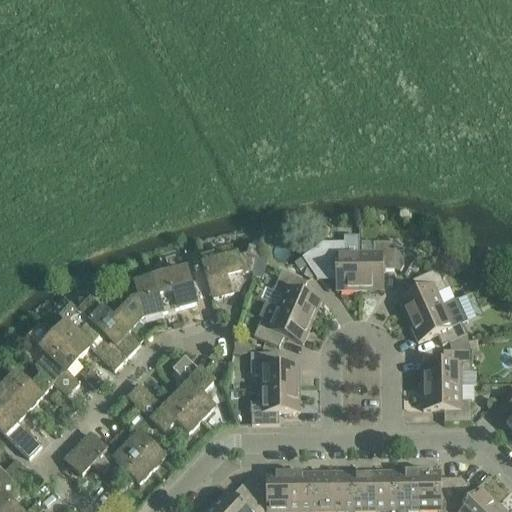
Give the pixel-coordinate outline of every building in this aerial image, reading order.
[(323,245),(302,259),(307,267),(308,268),(315,278),(317,281),(318,281),(317,279),(325,273),(328,278),(336,278),(336,283),(336,293),(360,293),(359,255),(359,238),(345,238),(345,245),(323,245)] [(373,254),(359,255),(360,293),(383,292),(383,272),(395,271),(400,274),(403,268),(403,251),(397,244),(395,244),(373,244),(373,254)] [(219,257),(202,262),(204,269),(205,272),(207,280),(209,285),(208,285),(211,296),(213,302),(233,296),(243,279),(242,276),(253,273),(258,251),(249,249),(248,256),(221,264),(219,257)] [(170,278),(153,283),(163,316),(196,307),(194,300),(211,296),(208,285),(209,285),(207,280),(205,272),(193,275),(195,283),(190,285),(187,273),(185,267),(168,271),(170,278)] [(255,271),(253,278),(264,281),(265,273),(255,271)] [(417,293),(398,302),(408,324),(443,308),(437,295),(446,291),(437,271),(412,282),(417,293)] [(277,310),(312,325),(322,303),(302,295),(307,284),(282,273),(273,293),(282,297),(277,310)] [(80,312),(78,314),(86,322),(88,320),(128,361),(140,348),(128,337),(140,324),(145,321),(163,316),(153,283),(151,283),(143,279),(138,287),(136,288),(136,289),(134,294),(136,300),(140,303),(141,304),(133,306),(115,325),(102,312),(102,302),(92,302),(91,301),(89,302),(79,302),(80,312)] [(443,308),(408,324),(418,345),(437,337),(442,348),(449,345),(467,337),(463,327),(467,324),(463,315),(457,302),(455,302),(443,308)] [(277,310),(265,305),(259,319),(262,321),(254,339),(279,350),(284,339),(303,347),(312,325),(277,310)] [(66,326),(54,338),(78,362),(91,350),(115,374),(127,361),(86,322),(78,314),(66,326)] [(48,358),(36,370),(66,399),(78,387),(66,375),(78,362),(54,338),(41,351),(48,358)] [(478,343),(469,345),(471,352),(478,351),(478,343)] [(423,389),(461,389),(461,375),(471,374),(471,352),(443,353),(443,365),(422,365),(423,389)] [(261,377),(261,391),(299,391),(299,367),(278,368),(278,355),(251,355),(251,377),(261,377)] [(182,394),(177,400),(201,424),(214,411),(202,399),(213,387),(189,363),(177,375),(182,381),(180,384),(180,391),(182,394)] [(96,380),(90,374),(84,380),(97,393),(103,386),(96,380)] [(4,389),(29,413),(54,388),(41,376),(29,388),(17,376),(4,389)] [(0,393),(0,433),(9,442),(30,462),(42,449),(17,426),(29,413),(4,389),(0,393)] [(201,424),(177,400),(164,412),(140,389),(128,401),(140,413),(148,421),(164,437),(177,424),(189,437),(201,424)] [(461,389),(423,389),(423,413),(444,413),(444,425),(472,425),(471,403),(461,403),(461,389)] [(300,415),(299,391),(261,391),(261,406),(251,406),(251,428),(279,427),(279,415),(300,415)] [(80,413),(68,402),(61,409),(72,420),(80,413)] [(507,428),(511,433),(511,405),(497,421),(505,430),(507,428)] [(140,438),(128,450),(152,474),(165,461),(152,449),(164,437),(148,421),(136,434),(140,438)] [(123,433),(117,440),(123,446),(129,440),(123,433)] [(67,463),(82,478),(94,466),(102,474),(115,462),(91,439),(67,463)] [(123,446),(117,440),(111,446),(117,452),(123,446)] [(140,487),(152,474),(128,450),(115,463),(140,487)] [(0,492),(11,481),(23,470),(16,464),(4,476),(0,471),(0,492)] [(0,492),(0,511),(18,511),(12,506),(24,493),(19,488),(30,477),(23,470),(11,481),(0,492)] [(418,511),(418,474),(397,475),(397,511),(418,511)] [(449,511),(460,486),(441,486),(441,474),(418,474),(418,511),(449,511)] [(332,511),(332,475),(310,476),(310,511),(332,511)] [(354,511),(353,475),(332,475),(332,511),(354,511)] [(375,511),(375,475),(353,475),(354,511),(375,511)] [(375,511),(397,511),(397,475),(375,475),(375,511)] [(289,511),(289,476),(266,476),(267,506),(258,510),(258,511),(289,511)] [(289,511),(310,511),(310,476),(289,476),(289,511)] [(491,511),(497,506),(481,491),(472,499),(460,486),(449,511),(491,511)] [(258,511),(258,510),(249,489),(237,501),(228,493),(212,509),(214,511),(258,511)]
